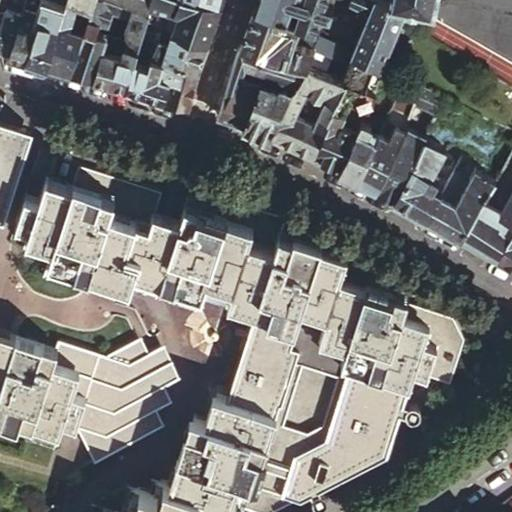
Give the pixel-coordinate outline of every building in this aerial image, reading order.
[(0,47),(9,50),(22,0),(5,0),(0,16),(0,47)] [(25,55),(40,0),(22,0),(9,50),(25,55)] [(40,0),(25,55),(48,62),(58,19),(63,5),(48,0),(40,0)] [(64,0),(63,5),(58,19),(48,62),(70,70),(82,29),(68,25),(75,0),(83,0),(90,2),(90,0),(64,0)] [(121,2),(116,0),(90,0),(90,2),(82,29),(70,70),(92,77),(100,49),(105,33),(96,30),(99,20),(108,23),(112,10),(117,12),(121,2)] [(148,8),(150,0),(116,0),(121,2),(147,11),(148,8)] [(206,43),(220,4),(195,0),(150,0),(148,8),(157,10),(177,15),(171,31),(206,43)] [(324,0),(255,0),(254,6),(285,18),(290,3),(298,6),(292,20),(314,29),(320,14),(329,16),(332,6),(323,3),(324,0)] [(388,2),(381,0),(349,0),(349,2),(368,11),(360,31),(352,49),(347,62),(340,79),(345,81),(364,88),(373,63),(379,66),(396,26),(402,14),(404,8),(388,2)] [(388,0),(388,2),(432,11),(434,0),(388,0)] [(511,0),(434,0),(432,11),(441,16),(511,55),(511,0)] [(137,50),(144,21),(147,11),(121,2),(117,12),(129,17),(125,29),(128,30),(122,55),(105,50),(100,49),(92,77),(125,87),(137,50)] [(285,18),(254,6),(239,45),(285,59),(299,64),(305,65),(312,47),(292,41),(295,32),(282,27),(285,18)] [(144,21),(153,24),(157,10),(148,8),(147,11),(144,21)] [(407,33),(412,26),(414,22),(402,14),(396,26),(407,33)] [(319,30),(314,29),(292,20),(285,18),(282,27),(295,32),(292,41),(312,47),(317,35),(319,30)] [(151,30),(153,24),(144,21),(137,50),(147,54),(154,32),(151,30)] [(196,71),(206,43),(171,31),(167,46),(157,41),(150,55),(164,60),(196,71)] [(108,34),(105,33),(100,49),(105,50),(110,35),(108,34)] [(346,47),(317,35),(312,47),(330,55),(341,59),(346,47)] [(285,59),(239,45),(237,45),(217,108),(216,114),(216,116),(217,118),(241,127),(260,80),(243,75),(245,69),(279,78),(285,59)] [(305,65),(299,64),(290,87),(269,139),(291,149),(294,139),(303,117),(297,114),(295,109),(305,91),(324,99),(318,113),(328,117),(345,81),(340,79),(323,72),(330,55),(312,47),(305,65)] [(147,54),(137,50),(125,87),(163,100),(170,75),(161,72),(164,60),(150,55),(147,54)] [(299,64),(285,59),(279,78),(245,69),(243,75),(260,80),(277,85),(278,83),(290,87),(299,64)] [(186,105),(196,71),(164,60),(161,72),(170,75),(163,100),(167,101),(186,105)] [(420,87),(402,78),(398,89),(416,98),(420,87)] [(269,139),(290,87),(278,83),(277,85),(260,80),(241,127),(269,139)] [(364,88),(345,81),(328,117),(310,157),(336,169),(360,119),(353,116),(343,112),(350,99),(359,103),(366,107),(373,92),(364,88)] [(422,84),(420,87),(416,98),(436,108),(442,96),(422,84)] [(360,119),(366,107),(359,103),(353,116),(360,119)] [(328,117),(318,113),(314,121),(303,117),(294,139),(291,149),(310,157),(328,117)] [(360,119),(336,169),(356,178),(378,131),(383,120),(375,116),(371,125),(360,119)] [(16,130),(0,125),(0,142),(11,146),(16,130)] [(378,131),(356,178),(375,188),(390,158),(395,149),(404,129),(394,125),(389,136),(378,131)] [(408,167),(394,197),(425,216),(440,190),(432,186),(436,177),(430,173),(444,148),(422,137),(408,167)] [(0,207),(16,157),(11,146),(0,142),(0,207)] [(460,236),(481,200),(495,176),(474,164),(477,159),(462,151),(461,153),(445,182),(440,190),(425,216),(460,236)] [(390,158),(375,188),(394,197),(408,167),(390,158)] [(79,162),(71,184),(67,197),(54,192),(58,179),(44,175),(38,194),(29,223),(24,239),(51,248),(49,253),(46,262),(72,271),(86,275),(113,283),(114,279),(129,283),(132,274),(152,212),(160,189),(79,162)] [(445,182),(436,177),(432,186),(440,190),(445,182)] [(67,197),(71,184),(58,179),(54,192),(67,197)] [(318,248),(277,235),(250,227),(256,206),(189,185),(178,220),(158,282),(171,286),(199,295),(225,303),(225,305),(252,313),(247,330),(270,338),(262,364),(238,357),(226,395),(216,392),(207,419),(203,432),(208,434),(206,439),(187,433),(171,481),(200,491),(230,501),(264,511),(310,489),(312,494),(312,497),(313,500),(317,503),(321,503),(325,500),(326,498),(326,494),(324,491),(320,487),(319,484),(386,450),(399,409),(405,411),(407,413),(410,416),(411,416),(414,416),(417,414),(418,412),(419,409),(419,406),(416,403),(412,401),(407,403),(402,401),(412,368),(449,379),(463,336),(453,314),(338,278),(332,298),(306,290),(318,248)] [(29,223),(38,194),(25,190),(24,193),(16,219),(29,223)] [(511,190),(501,211),(481,200),(460,236),(496,258),(511,230),(511,190)] [(277,235),(283,215),(256,206),(250,227),(277,235)] [(165,216),(152,212),(132,274),(145,278),(158,282),(178,220),(165,216)] [(511,230),(496,258),(511,267),(511,230)] [(51,248),(24,239),(22,244),(49,253),(51,248)] [(332,298),(338,278),(345,256),(318,248),(306,290),(332,298)] [(72,271),(46,262),(44,267),(71,275),(72,271)] [(85,280),(86,275),(72,271),(71,275),(85,280)] [(113,283),(86,275),(85,280),(111,288),(113,283)] [(198,300),(199,295),(171,286),(170,291),(198,300)] [(0,418),(15,423),(29,427),(56,436),(60,421),(79,427),(97,457),(162,422),(154,406),(169,398),(161,383),(177,374),(160,344),(145,352),(136,336),(105,353),(57,338),(54,347),(13,334),(10,346),(0,342),(0,331),(1,330),(0,329),(0,418)] [(0,342),(10,346),(13,334),(1,330),(0,331),(0,342)] [(270,338),(247,330),(238,357),(262,364),(270,338)] [(203,432),(207,419),(193,414),(187,433),(206,439),(208,434),(203,432)] [(15,423),(0,418),(0,423),(13,428),(15,423)] [(29,427),(15,423),(13,428),(28,432),(29,427)] [(54,441),(56,436),(29,427),(28,432),(54,441)] [(200,491),(171,481),(163,479),(161,485),(158,492),(196,504),(200,491)] [(113,511),(197,511),(200,505),(196,504),(158,492),(135,484),(126,511),(122,511),(114,509),(113,511)] [(225,511),(228,506),(230,501),(200,491),(196,504),(200,505),(220,511),(225,511)]
